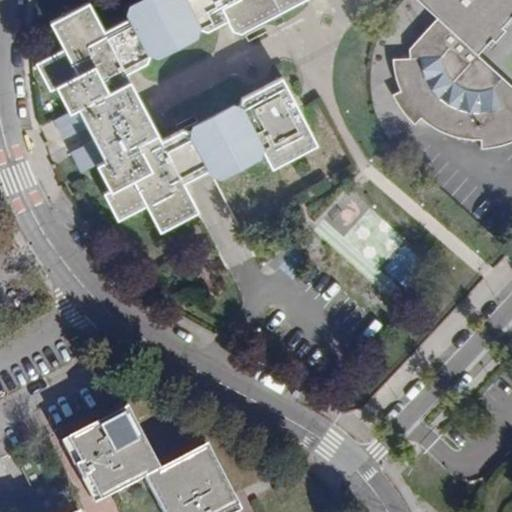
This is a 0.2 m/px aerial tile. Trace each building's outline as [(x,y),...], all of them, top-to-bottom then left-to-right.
[(145,0),(121,12),(126,19),(101,31),(87,4),(48,23),(61,51),(33,65),(47,92),(54,88),(67,113),(55,119),(62,134),(77,127),(79,130),(103,118),(99,98),(129,83),(124,74),(146,64),(149,51),(195,29),(205,32),(226,22),(231,31),(239,34),(306,0),(145,0)] [(511,0),(415,0),(435,19),(409,46),(409,56),(393,58),(394,66),(395,77),(397,85),(399,91),(390,96),(411,124),(420,119),(427,125),(441,132),(451,136),(459,140),(471,142),(480,143),(480,150),(492,148),(501,146),(511,142),(511,84),(480,54),(494,38),(498,41),(508,31),(505,28),(511,19),(511,0)] [(293,105),(280,79),(267,86),(270,93),(256,100),(252,93),(241,98),(240,111),(191,134),(177,131),(158,141),(155,136),(125,151),(111,134),(87,146),(89,150),(74,157),(81,172),(92,167),(105,194),(100,197),(113,223),(142,209),(155,234),(194,215),(183,192),(206,181),(208,186),(273,155),(278,166),(318,147),(296,103),(293,105)] [(267,86),(252,93),(256,100),(270,93),(267,86)] [(168,468),(135,406),(78,436),(92,462),(86,465),(92,477),(98,475),(104,486),(114,481),(122,492),(155,474),(175,511),(227,511),(240,505),(234,494),(244,488),(218,441),(168,468)] [(92,462),(78,436),(72,439),(86,465),(92,462)] [(92,477),(105,501),(111,498),(104,486),(98,475),(92,477)] [(59,511),(47,487),(15,503),(20,511),(59,511)] [(240,511),(253,505),(250,500),(240,505),(227,511),(240,511)]
